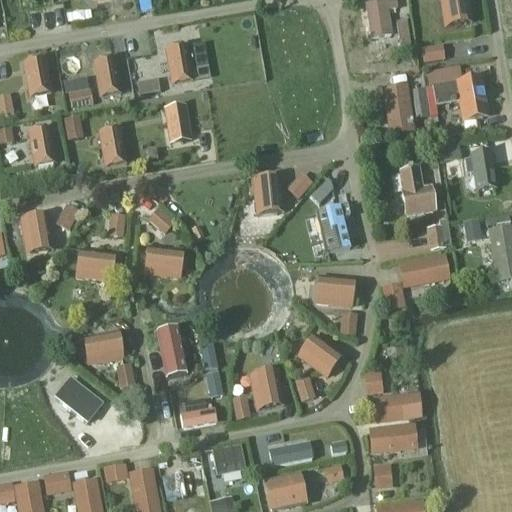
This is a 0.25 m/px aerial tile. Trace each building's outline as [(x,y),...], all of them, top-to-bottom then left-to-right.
[(21,0),(22,10),(44,8),(43,0),(21,0)] [(468,0),(438,0),(441,16),(441,18),(443,31),(472,27),(470,14),(468,0)] [(385,5),(365,8),(371,42),(390,38),(387,15),(397,13),(395,3),(385,5)] [(290,25),(268,29),(276,70),(298,66),(290,25)] [(399,50),(411,48),(407,26),(395,28),(399,50)] [(188,50),(192,73),(207,71),(204,47),(188,50)] [(164,53),(170,89),(194,85),(192,73),(188,50),(187,49),(164,53)] [(422,67),(444,64),(442,49),(420,52),(422,67)] [(29,100),(50,96),(44,63),(23,67),(29,100)] [(100,100),(120,97),(115,63),(94,67),(100,100)] [(459,71),(426,76),(428,90),(433,89),(436,111),(461,107),(464,127),(489,123),(482,82),(461,86),(459,74),(459,71)] [(157,83),(136,87),(138,99),(159,96),(157,84),(157,83)] [(302,90),(280,94),(287,135),(309,131),(302,90)] [(430,92),(423,93),(428,122),(435,121),(430,92)] [(423,93),(414,95),(419,124),(428,122),(423,93)] [(393,139),(416,136),(410,94),(387,97),(393,139)] [(69,113),(89,109),(86,97),(67,101),(69,113)] [(0,121),(0,124),(12,122),(9,102),(0,103),(0,121)] [(164,113),(169,147),(190,144),(184,110),(164,113)] [(68,144),(81,142),(77,124),(65,126),(68,144)] [(34,170),(55,166),(49,133),(28,137),(34,170)] [(104,170),(125,166),(119,133),(99,137),(104,170)] [(0,149),(12,148),(10,134),(0,135),(0,149)] [(458,147),(468,145),(467,138),(457,140),(458,147)] [(437,152),(438,161),(457,158),(456,149),(437,152)] [(475,194),(496,192),(489,156),(470,160),(475,194)] [(419,173),(401,176),(404,197),(403,197),(407,221),(436,216),(432,192),(423,194),(419,173)] [(301,178),(287,194),(297,203),(311,187),(301,178)] [(284,216),(281,180),(252,182),(255,219),(284,216)] [(327,185),(311,202),(318,208),(335,191),(327,184),(327,185)] [(215,194),(183,199),(185,211),(217,206),(215,194)] [(65,209),(55,228),(68,235),(78,216),(65,209)] [(317,218),(305,221),(315,260),(326,257),(346,252),(337,212),(316,217),(317,218)] [(166,238),(174,228),(158,215),(150,225),(166,238)] [(19,222),(25,259),(54,254),(48,218),(19,222)] [(123,242),(125,223),(111,221),(110,241),(123,242)] [(441,233),(430,235),(433,255),(446,253),(445,250),(451,249),(447,225),(440,226),(441,233)] [(467,247),(483,245),(480,226),(464,229),(467,247)] [(511,235),(511,229),(487,233),(495,282),(511,278),(511,235)] [(198,230),(190,234),(195,244),(203,240),(203,239),(198,230)] [(147,251),(144,278),(178,282),(181,255),(147,251)] [(79,254),(76,281),(110,285),(113,258),(79,254)] [(441,263),(401,271),(405,290),(445,282),(441,263)] [(350,311),(353,284),(318,280),(316,307),(350,311)] [(390,315),(404,312),(401,290),(386,292),(390,315)] [(354,339),(355,321),(341,320),(340,338),(354,339)] [(176,332),(156,336),(164,381),(185,377),(176,332)] [(87,369),(121,362),(116,336),(82,342),(87,369)] [(297,361),(326,383),(344,359),(315,337),(297,361)] [(212,349),(199,351),(204,375),(217,373),(212,349)] [(121,393),(134,391),(130,371),(118,373),(121,393)] [(285,409),(277,373),(248,379),(255,415),(285,409)] [(218,376),(204,379),(209,403),(222,400),(218,378),(218,376)] [(366,397),(379,395),(378,378),(364,379),(366,397)] [(69,382),(53,403),(86,429),(102,408),(69,382)] [(294,386),(300,406),(315,402),(309,382),(294,386)] [(232,402),(236,425),(250,422),(246,400),(232,402)] [(408,402),(367,406),(369,426),(410,422),(416,421),(415,402),(408,402)] [(201,404),(176,408),(180,432),(205,427),(214,425),(212,411),(203,413),(201,404)] [(35,407),(15,417),(32,455),(53,445),(35,407)] [(372,455),(413,451),(411,432),(370,436),(372,455)] [(332,459),(345,456),(343,446),(330,448),(332,459)] [(308,447),(268,455),(271,471),(311,463),(308,447)] [(216,482),(245,476),(240,451),(211,456),(216,482)] [(107,485),(124,482),(122,469),(105,472),(107,485)] [(327,486),(341,483),(339,472),(325,475),(327,486)] [(376,491),(389,489),(387,472),(374,473),(376,491)] [(74,485),(96,483),(95,473),(73,474),(74,485)] [(136,511),(156,511),(150,477),(131,480),(136,511)] [(166,504),(185,501),(181,478),(162,482),(166,504)] [(47,496),(68,492),(66,479),(45,483),(47,496)] [(266,488),(271,511),(279,511),(303,507),(297,481),(266,488)] [(78,511),(98,511),(94,487),(75,491),(78,511)] [(19,511),(39,511),(35,490),(16,494),(19,511)] [(0,509),(13,507),(10,491),(0,493),(0,509)] [(232,511),(230,501),(209,506),(210,511),(232,511)]
